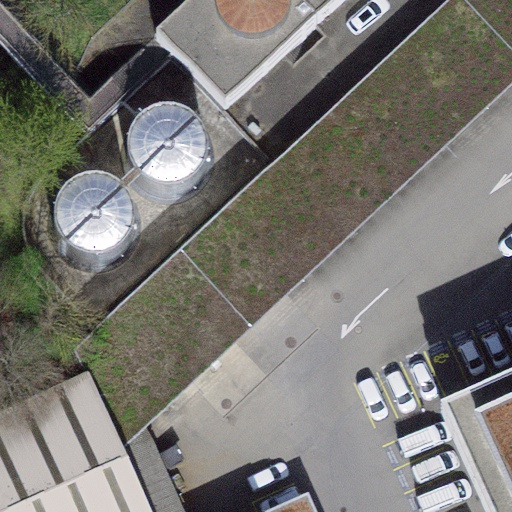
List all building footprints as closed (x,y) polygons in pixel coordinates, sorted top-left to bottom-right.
[(511,82),(511,0),(450,0),(73,353),(118,452),(511,82)] [(195,0),(156,37),(170,53),(224,110),(342,0),(195,0)] [(132,134),(127,147),(126,161),(129,174),(138,186),(149,194),(163,197),(177,196),(189,190),(199,180),(205,167),(206,153),(202,139),(194,128),(183,120),(169,117),(155,118),(142,124),(132,134)] [(61,202),(56,215),(55,229),(58,243),(66,254),(78,262),(92,265),(106,264),(118,258),(128,248),(134,235),(135,221),(131,208),(123,196),(111,189),(98,185),(84,186),(71,192),(61,202)] [(511,511),(511,403),(453,430),(490,511),(511,511)] [(314,511),(308,499),(278,511),(314,511)]
